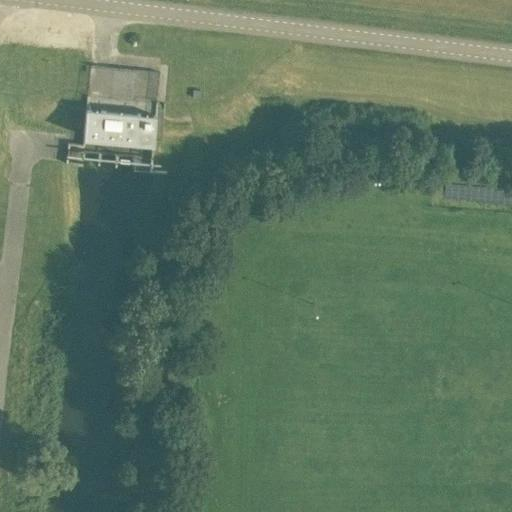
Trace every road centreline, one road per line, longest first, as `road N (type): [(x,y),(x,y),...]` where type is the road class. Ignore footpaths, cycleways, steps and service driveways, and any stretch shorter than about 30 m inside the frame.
road 1 (tertiary): [(57,0),(511,57)]
road 2 (unknown): [(61,149),(22,151),(0,255)]
